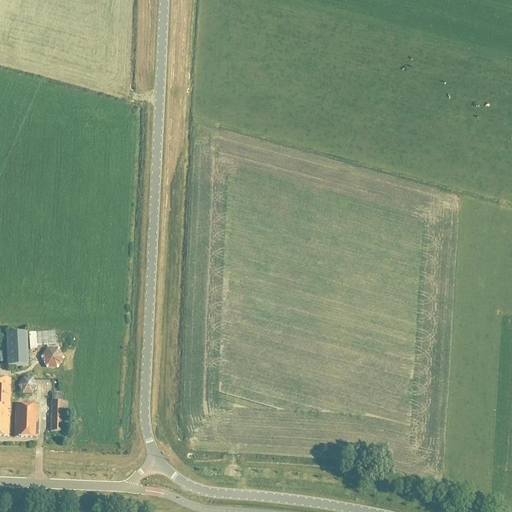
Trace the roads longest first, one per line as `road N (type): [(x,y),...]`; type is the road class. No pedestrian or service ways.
road 1 (unclassified): [(163,0),(144,413),(159,459)]
road 2 (unclassified): [(367,511),(215,492),(182,480),(159,459)]
road 3 (unclassified): [(159,459),(128,487),(0,480)]
